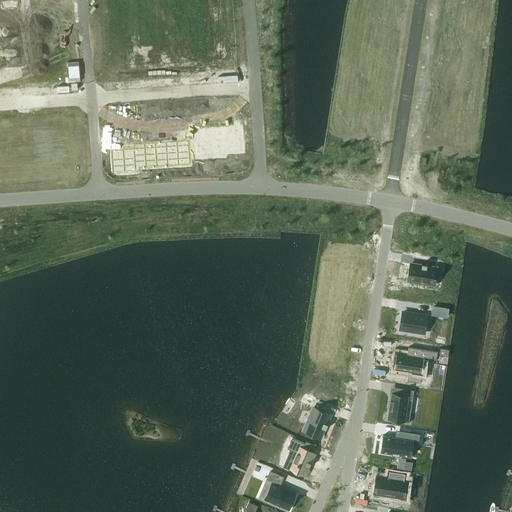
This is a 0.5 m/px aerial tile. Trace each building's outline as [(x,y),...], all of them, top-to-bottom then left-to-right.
[(451,0),(450,7),(453,8),(452,19),(480,23),(482,10),(474,9),(475,0),(451,0)] [(375,4),(371,27),(388,30),(389,20),(395,21),(397,7),(375,4)] [(54,8),(36,9),(37,20),(55,19),(54,8)] [(220,13),(200,14),(201,26),(221,25),(220,13)] [(129,17),(109,19),(110,31),(130,29),(129,17)] [(55,19),(37,20),(38,30),(56,29),(55,19)] [(221,25),(201,26),(202,37),(222,36),(221,25)] [(447,27),(444,47),(464,50),(466,41),(471,42),(473,31),(447,27)] [(56,29),(38,30),(38,40),(56,39),(56,29)] [(130,29),(110,31),(111,42),(130,41),(131,41),(130,29)] [(367,42),(365,57),(389,61),(391,45),(383,44),(384,42),(381,42),(382,37),(366,35),(365,41),(367,42)] [(222,36),(202,37),(202,48),(204,48),(225,46),(224,36),(222,36)] [(56,39),(38,40),(39,50),(40,50),(57,49),(56,39)] [(111,42),(110,42),(110,53),(131,52),(130,41),(111,42)] [(225,46),(204,48),(205,58),(225,57),(225,46)] [(57,49),(40,50),(41,61),(59,59),(58,49),(57,49)] [(131,52),(110,53),(111,65),(131,63),(131,52)] [(225,57),(205,58),(206,70),(226,69),(225,57)] [(59,59),(41,61),(42,71),(60,70),(59,59)] [(442,60),(439,77),(465,81),(468,64),(442,60)] [(131,63),(111,65),(112,77),(132,75),(131,63)] [(359,63),(357,71),(363,71),(360,88),(384,91),(387,75),(373,73),(374,65),(359,63)] [(60,70),(42,71),(43,81),(60,80),(60,70)] [(437,91),(435,105),(459,109),(460,97),(466,98),(468,88),(454,86),(452,93),(437,91)] [(358,97),(354,125),(378,129),(381,113),(370,111),(372,99),(358,97)] [(241,131),(229,132),(231,151),(243,151),(241,131)] [(229,132),(219,133),(220,156),(225,156),(224,152),(231,151),(229,132)] [(208,133),(196,134),(198,157),(209,157),(208,133)] [(219,133),(208,133),(209,157),(220,156),(219,133)] [(176,145),(166,146),(167,166),(178,165),(176,145)] [(189,145),(176,145),(178,165),(190,164),(189,145)] [(166,146),(155,147),(156,167),(167,166),(166,146)] [(155,147),(144,148),(145,168),(156,167),(155,147)] [(133,148),(122,149),(124,173),(135,172),(133,148)] [(144,148),(133,148),(135,172),(140,172),(139,168),(145,168),(144,148)] [(122,149),(110,150),(112,174),(124,173),(122,149)] [(0,181),(22,180),(22,177),(28,177),(28,180),(37,179),(37,176),(43,176),(43,179),(52,178),(52,175),(58,175),(58,178),(67,177),(67,174),(73,174),(73,177),(74,177),(73,153),(0,157),(0,181)] [(327,241),(324,256),(338,258),(338,260),(360,264),(361,256),(350,254),(351,245),(327,241)] [(410,264),(408,280),(435,284),(438,268),(410,264)] [(322,272),(320,286),(334,288),(333,291),(355,294),(356,286),(345,284),(347,275),(322,272)] [(317,302),(315,316),(329,318),(329,321),(350,324),(351,316),(340,315),(342,306),(317,302)] [(447,316),(448,309),(434,306),(433,314),(447,316)] [(403,312),(400,329),(425,333),(427,315),(403,312)] [(312,332),(310,346),(324,349),(324,351),(345,355),(347,347),(336,345),(337,336),(312,332)] [(397,353),(395,366),(409,368),(407,381),(421,383),(425,358),(436,360),(438,351),(412,347),(411,355),(397,353)] [(308,362),(305,377),(320,379),(319,382),(341,385),(342,377),(331,375),(332,366),(308,362)] [(392,392),(387,419),(409,423),(411,412),(407,411),(409,395),(392,392)] [(314,407),(304,431),(320,438),(331,414),(314,407)] [(384,436),(381,452),(411,457),(413,440),(419,441),(420,433),(400,430),(399,438),(384,436)] [(292,437),(287,448),(297,453),(294,460),(294,459),(292,462),(293,463),(290,470),(301,474),(302,472),(306,474),(309,467),(310,467),(312,462),(311,462),(314,454),(304,449),(306,444),(292,437)] [(272,483),(265,499),(289,510),(296,493),(280,486),(284,477),(270,471),(266,481),(272,483)] [(377,476),(375,493),(399,497),(401,490),(405,490),(406,480),(404,480),(405,474),(390,471),(389,478),(377,476)]
